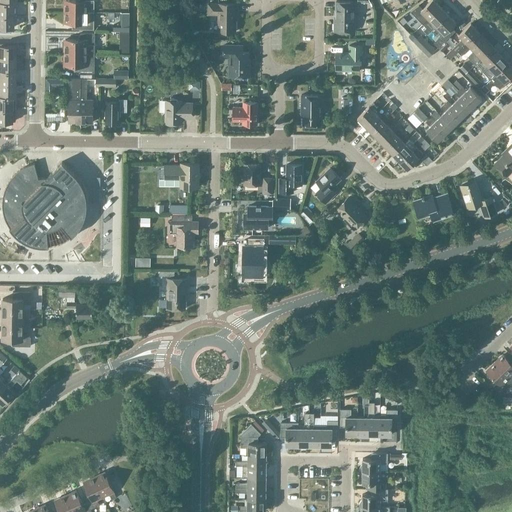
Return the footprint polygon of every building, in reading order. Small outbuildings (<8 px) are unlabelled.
[(65,0),(66,11),(86,11),(86,5),(94,5),(93,0),(65,0)] [(428,18),(440,6),(434,0),(431,0),(422,9),(419,5),(410,11),(423,24),(428,18)] [(0,14),(13,14),(13,2),(0,1),(0,14)] [(334,21),(334,31),(354,31),(355,1),(336,1),(336,21),(334,21)] [(218,3),(208,3),(208,14),(218,14),(218,31),(235,31),(235,19),(236,19),(236,3),(218,3)] [(427,34),(432,30),(448,14),(440,6),(428,18),(423,24),(426,27),(423,30),(427,34)] [(86,11),(66,11),(66,23),(80,23),(80,29),(92,29),(92,18),(86,18),(86,11)] [(13,14),(0,14),(0,32),(11,33),(11,27),(12,27),(13,14)] [(412,21),(405,14),(398,21),(404,28),(412,21)] [(456,22),(448,14),(432,30),(436,34),(440,30),(443,33),(440,36),(445,41),(455,30),(451,26),(456,22)] [(462,47),(478,31),(470,23),(458,35),(462,38),(445,54),(450,59),(454,54),(458,51),(462,47)] [(486,39),(478,31),(462,47),(458,51),(461,55),(466,51),(470,47),(473,50),(474,50),(486,39)] [(65,39),(65,52),(94,52),(94,33),(80,33),(79,39),(65,39)] [(416,45),(424,38),(420,34),(413,41),(416,45)] [(424,38),(416,45),(428,57),(435,50),(424,38)] [(473,50),(467,56),(475,64),(493,46),(486,39),(474,50),(473,50)] [(444,41),(438,47),(442,51),(449,45),(444,41)] [(0,58),(15,58),(15,45),(5,45),(5,43),(0,43),(0,58)] [(250,66),(248,65),(249,52),(242,52),(242,45),(223,45),(223,57),(228,57),(228,63),(229,65),(231,65),(231,75),(249,76),(250,66)] [(362,54),(362,45),(349,45),(349,53),(336,53),(335,70),(359,70),(359,54),(362,54)] [(493,46),(475,64),(483,72),(501,54),(493,46)] [(94,52),(65,52),(65,65),(79,65),(79,72),(94,72),(94,52)] [(492,78),(508,62),(501,54),(483,72),(490,79),(492,78)] [(0,70),(15,71),(15,58),(0,58),(0,70)] [(465,62),(459,67),(465,73),(469,69),(470,68),(465,62)] [(511,73),(511,65),(508,62),(492,78),(494,80),(493,81),(500,88),(506,83),(504,81),(511,73)] [(465,73),(471,80),(471,79),(475,75),(469,69),(465,73)] [(0,70),(0,83),(15,83),(15,71),(0,70)] [(45,92),(54,92),(54,84),(63,84),(64,78),(45,78),(45,92)] [(69,78),(69,122),(80,122),(81,100),(80,99),(81,78),(69,78)] [(92,122),(93,100),(86,100),(87,78),(81,78),(80,99),(81,100),(80,122),(92,122)] [(103,78),(103,86),(105,86),(116,86),(116,79),(116,78),(114,78),(103,78)] [(442,84),(447,89),(449,87),(452,84),(448,79),(442,84)] [(474,83),(480,88),(484,84),(479,79),(474,83)] [(0,83),(0,95),(15,96),(15,83),(0,83)] [(484,84),(480,88),(485,94),(489,90),(484,84)] [(458,89),(474,105),(481,98),(470,86),(466,90),(462,86),(458,89)] [(433,93),(437,97),(443,91),(440,87),(433,93)] [(474,105),(458,89),(455,93),(459,97),(455,101),(467,112),(474,105)] [(382,100),(387,96),(383,92),(379,95),(378,96),(382,100)] [(303,124),(321,125),(321,95),(301,94),(301,111),(303,111),(303,124)] [(0,108),(11,108),(14,108),(14,96),(15,96),(0,95),(0,108)] [(181,100),(165,100),(165,111),(163,112),(162,114),(161,116),(162,118),(163,120),(165,121),(165,123),(180,123),(180,117),(191,117),(192,103),(180,103),(181,100)] [(447,100),(444,103),(459,120),(467,112),(455,101),(451,104),(447,100)] [(105,122),(118,122),(118,110),(119,109),(119,105),(118,104),(118,101),(104,101),(104,110),(105,110),(105,122)] [(257,102),(243,102),(243,107),(233,107),(233,121),(243,121),(243,124),(246,124),(248,126),(252,126),(254,124),(257,124),(257,102)] [(364,125),(376,113),(372,110),(377,105),(373,102),(357,117),(364,125)] [(459,120),(444,103),(440,107),(444,111),(441,115),(452,127),(459,120)] [(418,107),(414,111),(423,120),(427,116),(418,107)] [(0,120),(5,121),(11,121),(11,120),(14,120),(14,112),(11,112),(11,108),(0,108),(0,120)] [(408,118),(416,126),(423,120),(414,111),(408,118)] [(376,113),(364,125),(371,132),(387,116),(384,113),(380,117),(376,113)] [(371,132),(378,139),(390,128),(387,124),(395,116),(392,113),(388,117),(387,116),(371,132)] [(452,127),(441,115),(437,119),(433,114),(429,118),(445,134),(452,127)] [(445,134),(429,118),(425,121),(430,125),(426,129),(437,141),(445,134)] [(405,128),(409,132),(414,128),(409,123),(405,128)] [(386,147),(402,131),(398,127),(394,132),(390,128),(378,139),(386,147)] [(402,131),(386,147),(393,154),(404,143),(404,142),(401,139),(405,135),(402,131)] [(404,143),(393,154),(400,161),(416,146),(420,142),(424,138),(421,135),(413,143),(408,138),(404,142),(404,143)] [(511,143),(511,144),(511,143),(511,146),(495,163),(506,176),(511,170),(511,143)] [(416,146),(400,161),(407,169),(423,153),(416,146)] [(425,155),(422,159),(427,164),(430,160),(425,155)] [(3,212),(5,218),(7,224),(8,224),(10,229),(11,230),(13,231),(15,234),(16,235),(19,237),(21,238),(22,239),(23,240),(25,241),(26,242),(28,243),(30,243),(32,244),(34,244),(35,245),(37,245),(39,245),(40,246),(41,246),(42,246),(43,246),(44,246),(47,246),(48,246),(49,245),(50,245),(53,245),(56,244),(57,244),(61,242),(63,242),(65,240),(69,238),(71,236),(74,233),(77,230),(79,228),(79,227),(81,225),(83,221),(85,215),(85,214),(86,210),(86,207),(86,204),(86,202),(86,200),(86,199),(86,197),(86,195),(85,193),(85,192),(84,189),(83,187),(83,186),(82,185),(81,182),(79,179),(78,178),(76,176),(75,174),(74,174),(63,163),(62,161),(46,178),(45,178),(44,177),(43,178),(42,178),(41,178),(38,178),(34,163),(31,164),(27,165),(24,166),(21,168),(18,171),(15,173),(12,176),(11,178),(9,181),(7,184),(6,185),(4,190),(4,191),(3,197),(2,203),(2,204),(2,206),(3,211),(3,212)] [(196,178),(198,179),(199,163),(181,163),(181,165),(165,165),(164,178),(180,178),(180,187),(196,187),(196,178)] [(244,184),(259,184),(259,164),(245,164),(244,184)] [(293,184),(301,184),(302,164),(287,164),(286,178),(279,178),(279,192),(293,192),(293,184)] [(321,187),(316,192),(316,193),(325,202),(335,193),(330,188),(341,178),(330,167),(316,181),(321,187)] [(262,193),(273,193),(273,177),(262,177),(262,193)] [(496,213),(491,197),(481,200),(475,180),(461,185),(468,207),(480,203),(484,217),(496,213)] [(453,214),(447,193),(432,197),(431,195),(413,200),(419,218),(431,214),(433,220),(453,214)] [(366,216),(348,197),(337,207),(346,217),(344,219),(353,228),(366,216)] [(277,199),(277,208),(290,208),(291,199),(277,199)] [(170,201),(169,212),(170,212),(172,212),(186,213),(187,213),(187,202),(170,201)] [(164,204),(155,204),(155,212),(164,212),(164,204)] [(248,227),(268,227),(268,206),(248,205),(248,218),(244,217),(244,227),(248,227)] [(306,208),(301,214),(310,223),(315,216),(306,208)] [(140,217),(140,226),(150,226),(150,217),(140,217)] [(168,221),(168,233),(177,233),(176,246),(192,246),(193,232),(198,233),(198,221),(192,221),(191,221),(171,221),(168,221)] [(363,238),(358,233),(348,243),(353,248),(363,238)] [(264,238),(247,238),(247,245),(243,245),(243,277),(262,277),(262,260),(264,260),(264,238)] [(90,246),(112,247),(113,240),(90,239),(90,246)] [(136,266),(150,266),(150,257),(135,257),(136,266)] [(167,278),(167,308),(185,308),(185,294),(187,294),(187,278),(167,278)] [(58,285),(58,296),(67,296),(74,296),(75,296),(75,285),(58,285)] [(3,298),(3,318),(30,318),(30,309),(23,309),(23,303),(30,303),(31,291),(13,291),(13,298),(3,298)] [(92,317),(92,303),(77,303),(77,301),(67,301),(67,307),(76,307),(76,317),(92,317)] [(30,318),(3,318),(2,338),(13,338),(12,345),(30,345),(30,334),(22,334),(22,327),(30,327),(30,318)] [(511,363),(503,354),(495,362),(511,380),(511,363)] [(511,383),(511,380),(495,362),(486,371),(497,382),(493,385),(501,394),(511,383)] [(13,376),(19,369),(14,365),(8,372),(13,376)] [(6,384),(0,390),(0,400),(3,404),(8,399),(10,401),(17,393),(14,391),(9,387),(17,379),(21,383),(27,376),(19,369),(13,376),(6,384)] [(368,402),(368,404),(369,404),(368,434),(369,434),(369,435),(374,435),(374,434),(379,434),(380,414),(374,414),(374,402),(368,402)] [(357,416),(357,434),(362,434),(362,435),(367,435),(367,434),(368,434),(369,404),(368,404),(364,404),(364,416),(357,416)] [(357,434),(357,416),(357,414),(351,414),(351,409),(340,409),(340,426),(346,426),(346,434),(347,434),(347,436),(355,436),(355,434),(357,434)] [(386,414),(380,414),(379,434),(391,434),(391,424),(397,424),(397,409),(386,409),(386,414)] [(298,425),(298,445),(302,445),(302,446),(308,446),(308,445),(309,445),(309,413),(304,413),(304,425),(298,425)] [(315,445),(320,445),(320,425),(313,425),(314,413),(309,413),(309,445),(310,445),(310,446),(315,446),(315,445)] [(264,415),(259,419),(274,435),(279,431),(264,415)] [(255,420),(251,423),(260,433),(264,429),(255,420)] [(326,425),(320,425),(320,445),(331,445),(331,437),(337,437),(338,420),(327,420),(326,425)] [(280,422),(280,434),(286,434),(286,445),(297,445),(298,445),(298,425),(298,422),(280,422)] [(248,454),(266,454),(266,442),(258,442),(255,442),(255,436),(240,436),(240,447),(246,447),(246,454),(248,454)] [(380,470),(381,470),(381,463),(387,463),(387,452),(373,452),(373,458),(362,458),(362,463),(361,464),(360,466),(359,470),(358,470),(380,470)] [(236,460),(235,465),(236,465),(242,465),(265,465),(265,464),(267,464),(267,459),(266,459),(266,454),(248,454),(248,460),(236,460)] [(242,465),(242,476),(248,476),(265,476),(265,471),(266,471),(266,466),(265,466),(265,465),(242,465)] [(380,470),(358,470),(359,470),(359,472),(361,476),(362,477),(362,482),(373,482),(373,488),(385,488),(385,478),(387,478),(387,470),(381,470),(380,470)] [(94,476),(102,495),(109,492),(112,499),(116,497),(105,472),(94,476)] [(102,495),(94,476),(83,481),(90,495),(85,497),(87,502),(90,509),(100,505),(97,498),(102,495)] [(265,476),(248,476),(248,483),(235,483),(235,487),(265,487),(265,486),(266,486),(266,481),(265,481),(265,476)] [(265,487),(235,487),(235,492),(248,492),(247,498),(247,499),(265,499),(265,494),(266,494),(266,488),(265,488),(265,487)] [(385,488),(373,488),(373,494),(362,494),(362,499),(361,500),(359,504),(359,506),(358,506),(379,506),(379,507),(382,507),(382,499),(387,499),(387,488),(385,488)] [(76,491),(66,495),(73,511),(78,511),(80,511),(91,511),(90,509),(87,502),(82,504),(76,491)] [(73,511),(66,495),(55,500),(60,511),(73,511)] [(240,505),(239,511),(253,511),(254,510),(257,510),(265,510),(265,499),(247,499),(247,498),(245,498),(245,505),(240,505)]
